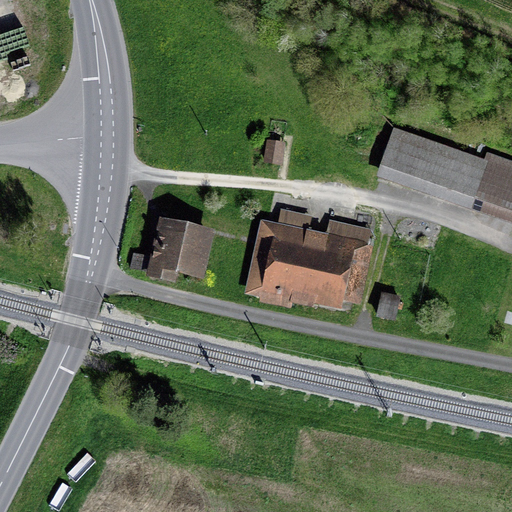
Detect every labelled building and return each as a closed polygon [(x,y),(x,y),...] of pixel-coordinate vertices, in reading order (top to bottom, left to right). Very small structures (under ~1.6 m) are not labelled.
[(393,134),(381,167),(412,178),(424,145),(393,134)] [(268,143),(266,161),(280,164),(283,146),(268,143)] [(511,175),(424,145),(412,178),(511,212),(511,175)] [(196,272),(205,235),(162,225),(150,274),(173,279),(175,268),(196,272)] [(316,291),(354,299),(365,248),(325,239),(325,242),(266,229),(252,290),(313,303),(316,291)] [(395,320),(399,298),(383,295),(378,316),(395,320)]
